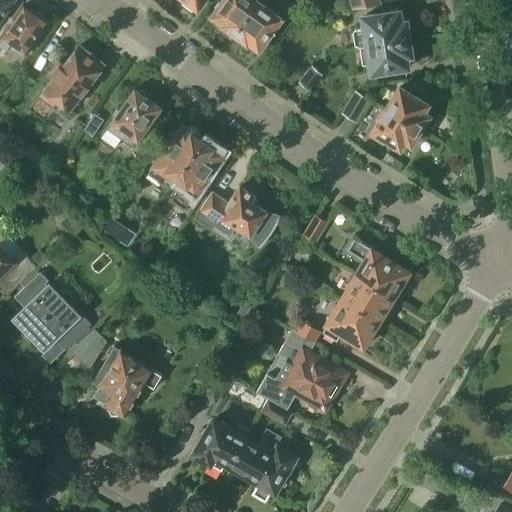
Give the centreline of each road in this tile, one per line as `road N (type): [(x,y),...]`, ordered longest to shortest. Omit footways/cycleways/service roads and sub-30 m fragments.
road 1 (residential): [(497,264),(348,176),(101,0)]
road 2 (residential): [(346,511),(497,264)]
road 3 (residential): [(497,264),(507,216),(504,153),(476,0)]
road 4 (residential): [(166,511),(83,463),(0,398)]
